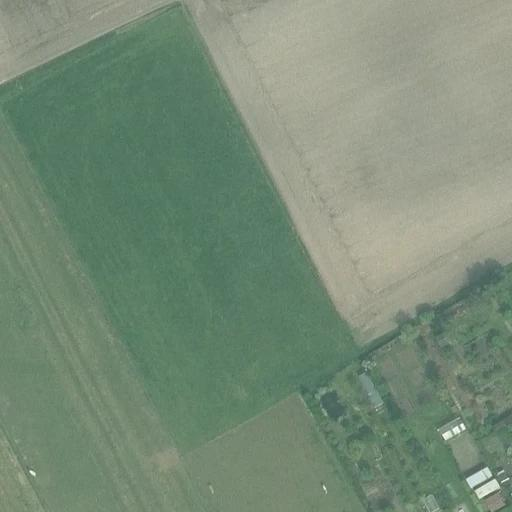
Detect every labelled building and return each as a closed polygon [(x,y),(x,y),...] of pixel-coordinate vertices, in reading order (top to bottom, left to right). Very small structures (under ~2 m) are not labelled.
[(437,433),(456,423),(447,407),(428,417),(437,433)] [(445,436),(447,447),(465,443),(462,432),(445,436)] [(465,492),(485,482),(474,458),(453,468),(465,492)] [(475,505),(491,501),(487,486),(471,490),(475,505)] [(439,497),(444,511),(459,511),(452,492),(439,497)]
